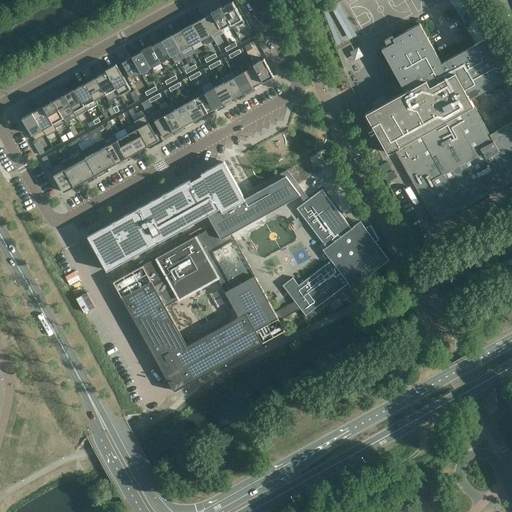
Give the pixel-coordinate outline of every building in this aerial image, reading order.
[(244,23),(232,2),(222,7),(222,8),(231,24),(234,29),(244,23)] [(231,24),(222,8),(212,13),(221,29),(231,24)] [(221,29),(212,13),(202,18),(202,19),(211,35),(213,39),(223,34),(221,29)] [(211,35),(202,19),(192,24),(201,40),(211,35)] [(201,40),(192,24),(182,29),(182,30),(191,46),(201,40)] [(369,103),(362,107),(372,125),(367,128),(372,137),(377,134),(388,153),(394,150),(432,217),(435,224),(442,220),(475,202),(485,196),(497,190),(501,188),(502,190),(509,186),(508,184),(511,182),(511,181),(511,122),(490,135),(470,99),(509,78),(503,66),(508,63),(503,54),(498,57),(487,38),(474,45),(441,63),(427,36),(420,24),(393,38),(392,39),(394,42),(387,46),(381,49),(405,92),(399,95),(397,92),(381,101),(371,107),(369,103)] [(346,29),(349,37),(356,34),(352,26),(346,29)] [(191,46),(182,30),(172,35),(181,51),(191,46)] [(181,51),(172,35),(162,40),(162,41),(171,57),(181,51)] [(392,36),(385,40),(387,46),(394,42),(392,39),(393,38),(392,36)] [(171,57),(162,41),(152,46),(161,62),(171,57)] [(161,62),(152,46),(148,48),(144,51),(142,52),(151,68),(161,62)] [(151,68),(142,52),(132,57),(141,73),(151,68)] [(141,73),(132,57),(122,63),(131,79),(141,73)] [(264,59),(254,64),(254,66),(263,82),(274,76),(264,59)] [(130,90),(117,66),(107,71),(120,96),(130,90)] [(263,82),(254,66),(244,71),(253,88),(263,82)] [(120,96),(106,71),(102,74),(96,77),(106,95),(110,102),(120,96)] [(253,88),(244,71),(234,77),(243,93),(247,91),(252,88),(253,88)] [(243,93),(234,77),(232,73),(222,78),(224,82),(233,99),(243,93)] [(95,100),(106,95),(96,77),(92,79),(85,83),(95,100)] [(233,99),(224,82),(214,88),(223,104),(227,102),(232,99),(233,99)] [(95,100),(85,83),(81,85),(75,89),(87,111),(98,105),(95,100)] [(223,104),(214,88),(204,93),(213,110),(223,104)] [(87,111),(75,89),(69,92),(64,94),(77,116),(87,111)] [(213,110),(204,93),(195,99),(194,99),(203,115),(213,110)] [(77,116),(64,94),(54,100),(66,122),(77,116)] [(203,115),(194,99),(184,105),(193,121),(203,115)] [(66,122),(54,100),(43,106),(55,128),(66,122)] [(183,126),(175,110),(173,107),(171,104),(161,110),(173,132),(183,126)] [(193,121),(184,105),(175,110),(183,126),(184,126),(193,121)] [(55,128),(43,106),(33,112),(45,135),(46,136),(57,131),(55,128)] [(173,132),(161,110),(151,115),(163,137),(173,132)] [(45,135),(33,112),(22,118),(35,140),(45,135)] [(134,122),(137,129),(138,128),(147,146),(158,140),(145,116),(134,121),(134,122)] [(138,128),(137,129),(127,134),(137,152),(147,146),(138,128)] [(137,152),(127,134),(117,140),(127,157),(137,152)] [(117,140),(114,135),(103,141),(116,163),(127,157),(117,140)] [(116,163),(103,141),(103,139),(82,150),(95,175),(116,163)] [(95,175),(82,150),(60,162),(61,164),(74,186),(95,175)] [(191,181),(190,180),(119,219),(118,219),(88,236),(89,238),(107,270),(220,208),(222,212),(245,199),(225,162),(224,161),(201,173),(202,175),(191,181)] [(74,186),(61,164),(51,170),(64,192),(74,186)] [(303,191),(307,196),(322,185),(351,224),(361,216),(354,207),(359,203),(333,169),(329,164),(299,186),(303,191)] [(389,259),(376,242),(379,240),(370,225),(365,228),(360,221),(351,228),(322,189),(310,198),(296,208),(326,247),(323,250),(325,252),(322,254),(325,259),(329,257),(331,260),(298,285),(293,277),(282,285),(305,316),(348,283),(352,288),(389,259)] [(147,263),(113,282),(174,392),(285,330),(280,320),(300,309),(294,301),(275,312),(224,220),(157,258),(147,263)]
